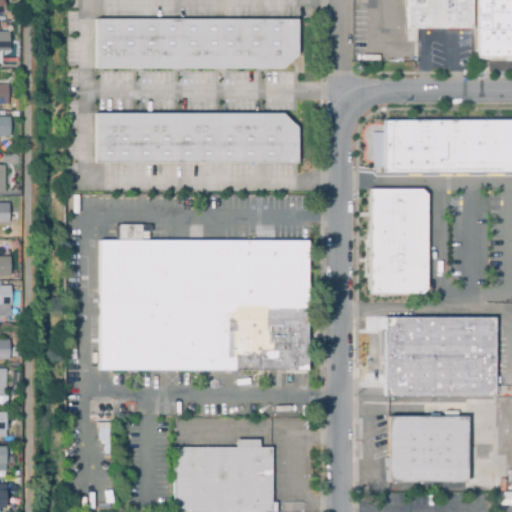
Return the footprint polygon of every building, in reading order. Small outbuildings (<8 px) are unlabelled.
[(471,0),(471,28),(406,28),(406,0),(471,0)] [(511,0),(511,58),(477,58),(477,0),(511,0)] [(282,69),(93,69),(95,19),(296,20),(297,55),(282,69)] [(1,64),(0,64),(0,31),(8,32),(8,51),(1,51),(1,64)] [(296,163),(94,163),(94,114),(282,114),(296,128),(296,163)] [(0,117),(10,117),(10,137),(0,137),(0,117)] [(511,120),(511,172),(381,172),(382,120),(511,120)] [(421,294),(368,294),(369,190),(421,190),(426,195),(426,290),(421,294)] [(0,203),(9,203),(9,223),(0,223),(0,203)] [(98,319),(98,241),(117,241),(117,225),(140,225),(140,232),(148,232),(148,241),(307,241),(307,317),(307,370),(98,370),(98,319)] [(10,277),(0,277),(0,257),(10,257),(10,277)] [(0,286),(11,286),(11,305),(0,305),(0,286)] [(494,396),(385,396),(385,318),(494,318),(494,396)] [(0,359),(0,339),(9,339),(9,359),(0,359)] [(466,482),(388,482),(388,417),(466,417),(466,482)] [(108,421),(108,445),(94,444),(95,421),(108,421)] [(173,511),(173,447),(235,448),(235,440),(259,440),(259,448),(271,448),(271,502),(276,502),(276,511),(173,511)] [(493,471),(470,471),(470,446),(493,446),(493,471)] [(511,505),(501,505),(501,491),(511,491),(511,505)]
